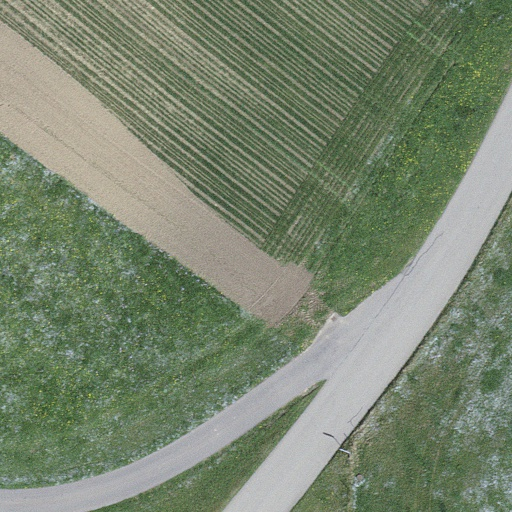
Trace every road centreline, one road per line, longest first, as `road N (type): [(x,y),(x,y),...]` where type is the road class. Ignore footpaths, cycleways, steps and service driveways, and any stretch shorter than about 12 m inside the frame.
road 1 (track): [(0,506),(67,500),(173,459),(416,300)]
road 2 (unclassified): [(251,511),(416,300),(511,137)]
